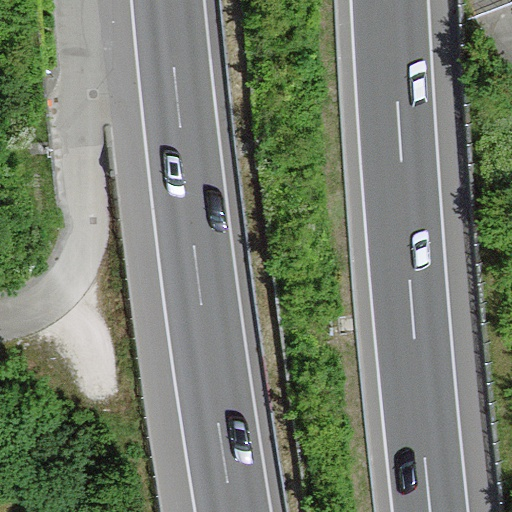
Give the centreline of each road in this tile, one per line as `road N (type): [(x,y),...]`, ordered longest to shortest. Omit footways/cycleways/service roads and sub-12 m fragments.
road 1 (motorway): [(167,0),(231,511)]
road 2 (motorway): [(433,511),(394,0)]
